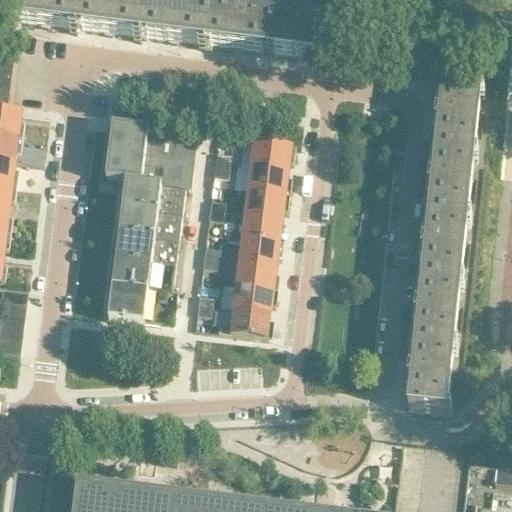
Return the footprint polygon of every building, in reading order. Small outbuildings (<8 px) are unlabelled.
[(15,0),(12,29),(13,29),(14,25),(76,33),(80,0),(15,0)] [(80,0),(76,33),(92,35),(141,41),(146,3),(121,0),(80,0)] [(141,41),(205,49),(210,11),(146,3),(141,41)] [(205,49),(270,57),(275,19),(210,11),(205,49)] [(270,57),(319,63),(333,65),(333,69),(334,69),(339,27),(275,19),(270,57)] [(16,47),(10,47),(0,45),(0,58),(14,60),(16,47)] [(0,69),(13,72),(14,60),(0,58),(0,69)] [(13,72),(0,69),(0,81),(11,83),(13,72)] [(0,93),(10,95),(11,83),(0,81),(0,93)] [(439,129),(436,155),(474,159),(481,96),(485,96),(485,95),(443,91),(443,92),(440,118),(437,118),(437,119),(440,119),(439,128),(436,128),(436,129),(439,129)] [(0,106),(8,107),(10,95),(0,93),(0,106)] [(21,127),(22,119),(0,116),(0,140),(23,143),(25,128),(21,127)] [(154,135),(127,132),(113,130),(106,183),(186,194),(192,194),(198,140),(171,137),(170,142),(153,140),(154,135)] [(23,143),(0,140),(0,164),(16,167),(17,159),(21,159),(23,143)] [(255,148),(252,172),(289,177),(290,169),(294,170),(294,168),(295,154),(293,153),(293,152),(254,147),(254,148),(255,148)] [(474,159),(436,155),(433,182),(430,182),(430,183),(433,183),(432,192),(429,192),(429,193),(432,194),(429,220),(467,224),(474,159)] [(232,160),(217,158),(216,168),(230,169),(232,160)] [(0,189),(17,192),(19,176),(15,176),(16,167),(0,164),(0,189)] [(229,179),(230,169),(216,168),(215,177),(229,179)] [(288,185),(289,177),(252,172),(249,195),(290,200),(291,186),(292,186),(292,185),(288,185)] [(123,213),(182,221),(186,194),(106,183),(106,184),(126,186),(123,213)] [(17,192),(0,189),(0,214),(10,215),(11,207),(15,207),(17,192)] [(213,191),(212,202),(220,203),(221,192),(213,191)] [(249,195),(246,219),(283,224),(284,216),(288,217),(288,215),(290,200),(249,195)] [(226,207),(212,206),(210,215),(225,217),(226,207)] [(120,239),(179,246),(182,221),(123,213),(120,239)] [(9,223),(10,215),(0,214),(0,238),(11,240),(13,223),(9,223)] [(223,227),(225,217),(210,215),(209,225),(223,227)] [(282,232),(283,224),(246,219),(243,243),(284,249),(285,234),(286,234),(286,233),(282,232)] [(467,224),(429,220),(426,247),(423,246),(423,247),(426,248),(425,257),(422,257),(422,258),(425,258),(422,284),(460,288),(467,224)] [(11,240),(0,238),(0,263),(4,264),(5,254),(9,255),(11,240)] [(116,265),(176,273),(179,246),(120,239),(116,265)] [(243,243),(240,268),(277,272),(278,264),(282,264),(282,263),(284,249),(243,243)] [(220,255),(206,253),(204,263),(219,265),(220,255)] [(217,274),(219,265),(204,263),(203,273),(217,274)] [(113,292),(173,300),(176,273),(116,265),(113,292)] [(276,280),(277,272),(240,268),(237,292),(278,297),(280,282),(280,280),(276,280)] [(460,288),(422,284),(419,311),(416,310),(416,311),(420,312),(418,321),(415,321),(415,322),(418,322),(415,349),(453,353),(460,288)] [(109,324),(175,332),(179,301),(173,300),(113,292),(109,324)] [(237,292),(234,314),(271,319),(272,311),(276,312),(276,311),(278,297),(237,292)] [(4,295),(2,308),(26,310),(28,298),(4,295)] [(214,303),(200,301),(199,310),(213,312),(214,303)] [(2,308),(1,319),(25,323),(26,310),(2,308)] [(212,322),(213,312),(199,310),(197,320),(212,322)] [(270,326),(271,319),(234,314),(233,325),(228,329),(220,328),(219,338),(269,344),(269,343),(272,343),(274,328),(274,327),(270,326)] [(0,331),(23,335),(25,323),(1,319),(0,326),(0,331)] [(23,335),(0,331),(0,343),(22,347),(23,335)] [(22,347),(0,343),(0,356),(20,359),(22,347)] [(453,353),(415,349),(413,375),(409,374),(409,375),(413,376),(412,385),(408,385),(408,386),(412,386),(409,413),(409,412),(408,414),(451,418),(451,417),(446,416),(453,353)] [(177,470),(178,465),(179,455),(165,453),(163,468),(177,470)] [(511,473),(497,471),(495,489),(511,490),(511,473)] [(53,478),(51,511),(70,511),(73,480),(53,478)] [(247,511),(78,491),(75,511),(247,511)]
